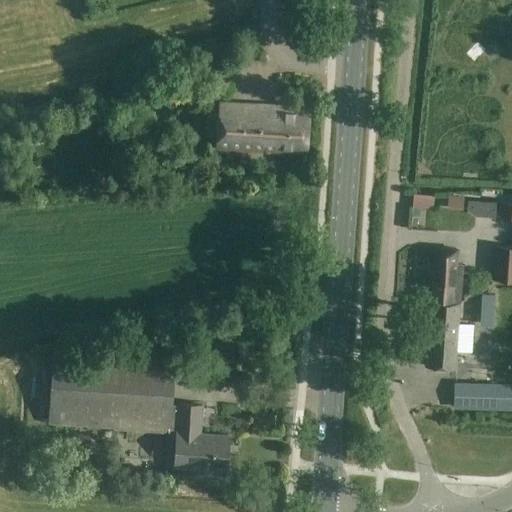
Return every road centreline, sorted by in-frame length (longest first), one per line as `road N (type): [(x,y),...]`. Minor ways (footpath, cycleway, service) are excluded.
road 1 (unclassified): [(436,511),(391,385),(383,326),(411,0)]
road 2 (tertiary): [(324,511),(354,70)]
road 3 (residential): [(354,70),(291,59),(272,37),(268,0)]
